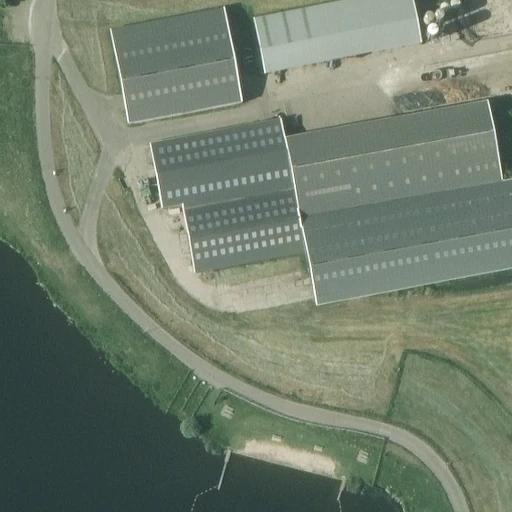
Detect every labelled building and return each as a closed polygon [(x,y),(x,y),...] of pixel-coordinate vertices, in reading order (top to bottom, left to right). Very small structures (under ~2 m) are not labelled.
[(414,0),(338,0),(254,14),(264,70),(422,44),(414,0)] [(224,14),(111,36),(128,126),(241,104),(224,14)] [(488,108),(285,146),(299,219),(502,181),(488,108)] [(162,211),(293,186),(280,121),(149,146),(162,211)] [(511,184),(300,225),(315,303),(511,266),(511,184)] [(293,188),(183,209),(194,273),(305,254),(293,188)]
